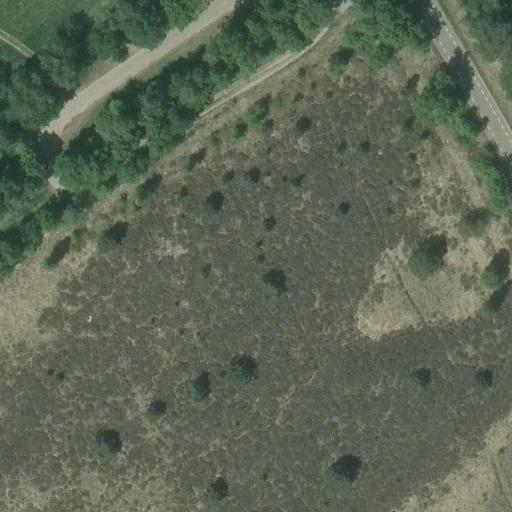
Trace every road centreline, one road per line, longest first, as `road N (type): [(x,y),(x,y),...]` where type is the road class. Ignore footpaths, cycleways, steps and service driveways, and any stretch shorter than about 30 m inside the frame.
road 1 (track): [(349,0),(308,44),(93,175)]
road 2 (tertiary): [(511,156),(422,0)]
